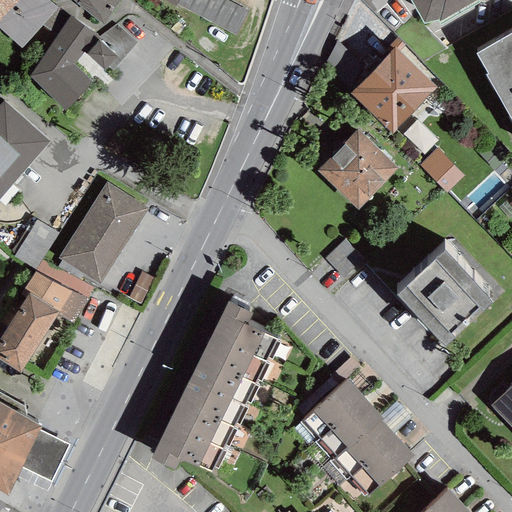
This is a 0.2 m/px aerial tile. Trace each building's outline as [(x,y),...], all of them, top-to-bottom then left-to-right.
[(19,0),(0,21),(0,29),(21,48),(57,8),(47,0),(19,0)] [(0,0),(0,21),(19,0),(0,0)] [(72,0),(103,25),(121,0),(72,0)] [(162,0),(175,7),(177,4),(235,35),(248,12),(225,0),(162,0)] [(409,0),(423,24),(438,21),(440,25),(480,3),(477,0),(409,0)] [(97,38),(69,16),(30,76),(64,111),(92,82),(73,64),(83,52),(105,69),(108,66),(117,57),(97,41),(99,39),(97,38)] [(117,24),(97,38),(99,39),(97,41),(117,57),(108,66),(113,70),(136,43),(117,24)] [(511,33),(476,54),(487,74),(486,75),(511,122),(511,33)] [(389,45),(393,49),(395,47),(399,51),(405,45),(397,37),(389,45)] [(393,49),(349,94),(391,134),(437,88),(399,51),(395,47),(393,49)] [(0,198),(51,141),(4,100),(0,104),(0,198)] [(358,129),(316,171),(357,210),(398,168),(358,129)] [(437,148),(419,165),(446,192),(464,175),(437,148)] [(106,182),(58,258),(98,284),(147,208),(106,182)] [(58,233),(36,220),(13,257),(34,270),(41,260),(58,233)] [(345,239),(324,259),(343,278),(364,259),(345,239)] [(444,252),(397,296),(445,347),(492,303),(444,252)] [(34,270),(86,297),(92,287),(41,260),(34,270)] [(131,290),(142,296),(155,271),(144,266),(131,290)] [(87,300),(34,273),(24,289),(29,293),(0,340),(0,359),(21,373),(56,315),(73,323),(87,300)] [(252,313),(227,301),(150,459),(175,471),(181,459),(211,473),(276,340),(246,326),(252,313)] [(302,421),(319,441),(366,401),(349,380),(302,421)] [(511,384),(490,405),(511,428),(511,384)] [(0,393),(0,403),(26,417),(26,407),(0,393)] [(319,441),(334,459),(381,419),(366,401),(319,441)] [(26,417),(0,403),(0,490),(8,495),(21,468),(39,430),(41,426),(26,417)] [(334,459),(351,478),(398,438),(381,419),(334,459)] [(67,445),(39,430),(21,468),(50,481),(67,445)] [(398,438),(351,478),(367,497),(414,456),(398,438)] [(424,511),(465,511),(467,511),(449,490),(424,511)]
